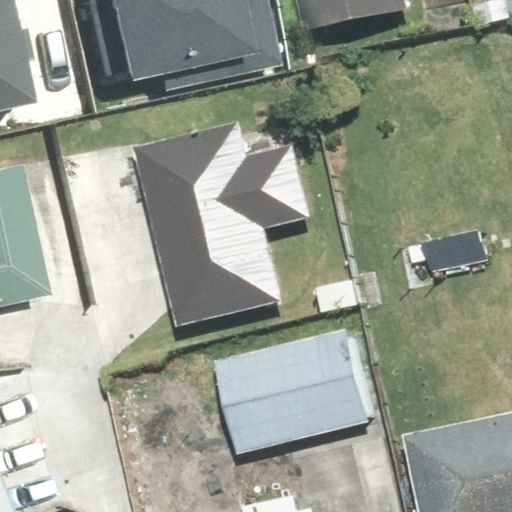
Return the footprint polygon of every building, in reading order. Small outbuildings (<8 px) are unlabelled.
[(282,0),(198,0),(108,16),(129,128),(300,97),(282,0)] [(405,0),(297,0),(305,38),(409,17),(405,0)] [(0,98),(10,97),(0,31),(0,98)] [(476,60),(391,73),(400,133),(485,120),(476,60)] [(245,125),(137,150),(180,334),(287,309),(270,234),(315,224),(297,148),(253,158),(245,125)] [(0,305),(31,299),(3,168),(0,168),(0,305)] [(356,334),(217,366),(238,460),(377,429),(356,334)] [(511,511),(511,415),(405,436),(419,511),(511,511)] [(299,511),(297,503),(257,511),(299,511)]
